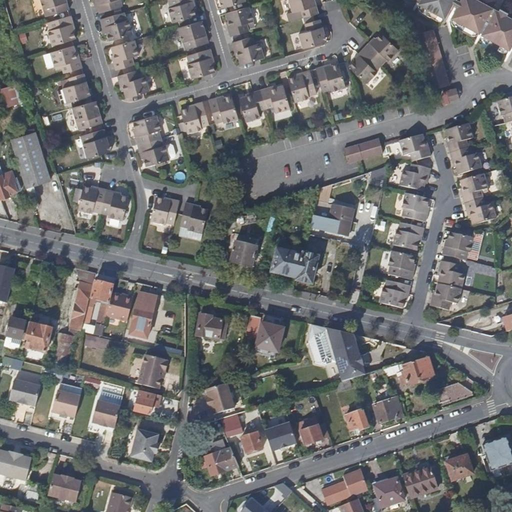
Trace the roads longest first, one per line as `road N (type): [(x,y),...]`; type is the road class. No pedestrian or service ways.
road 1 (residential): [(200,502),(503,397)]
road 2 (unclassified): [(409,333),(128,265)]
road 3 (residential): [(254,172),(474,105)]
road 4 (residential): [(409,333),(447,187),(432,134)]
road 5 (residential): [(170,484),(0,436)]
road 6 (residential): [(333,3),(338,44),(231,80)]
road 7 (unclassified): [(128,265),(0,234)]
road 8 (residential): [(231,80),(113,114)]
